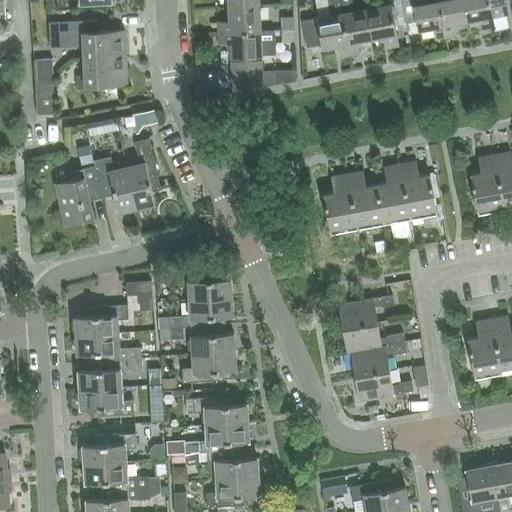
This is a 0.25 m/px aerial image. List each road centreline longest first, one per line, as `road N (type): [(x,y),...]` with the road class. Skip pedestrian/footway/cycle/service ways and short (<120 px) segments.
road 1 (residential): [(423,436),(357,441),(326,422),(238,233)]
road 2 (residential): [(238,233),(179,96),(170,0)]
road 3 (residential): [(450,431),(426,281),(511,266)]
road 4 (residential): [(52,511),(42,295),(50,278)]
road 5 (residential): [(50,278),(238,233)]
road 6 (residential): [(21,123),(15,0)]
